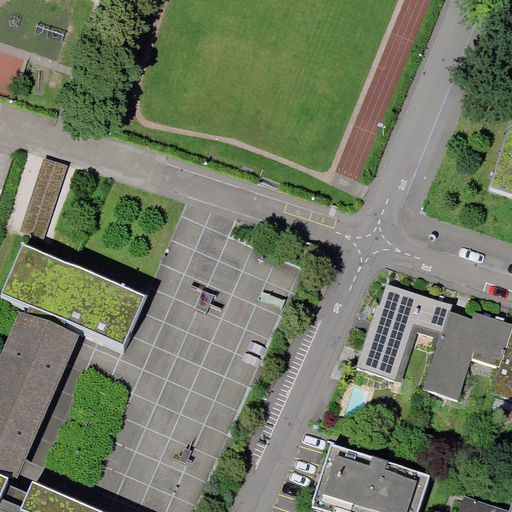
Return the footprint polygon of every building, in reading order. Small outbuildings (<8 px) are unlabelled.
[(511,117),(490,185),(511,192),(511,117)] [(93,511),(34,486),(29,497),(0,484),(0,472),(15,479),(74,345),(62,340),(67,329),(126,354),(149,303),(24,248),(2,300),(31,313),(26,324),(25,324),(0,380),(0,511),(93,511)] [(357,371),(400,384),(417,333),(441,341),(449,316),(451,309),(387,288),(380,310),(377,309),(357,371)] [(474,354),(503,364),(511,335),(511,328),(475,317),(473,324),(449,316),(441,341),(424,392),(458,403),(474,354)] [(511,335),(503,364),(492,396),(511,402),(511,335)] [(332,445),(312,507),(327,511),(418,511),(430,477),(332,445)]
